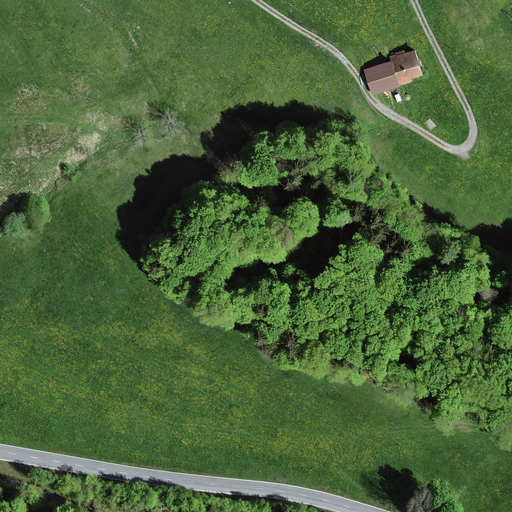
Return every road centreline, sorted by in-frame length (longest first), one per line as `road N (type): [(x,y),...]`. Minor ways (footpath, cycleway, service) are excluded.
road 1 (track): [(415,0),(473,121),(474,136),(460,153),(368,96),(341,55),(255,0)]
road 2 (secondary): [(0,453),(292,492),(364,511)]
